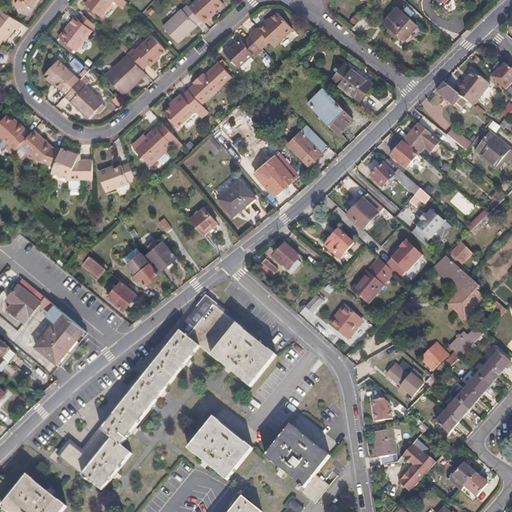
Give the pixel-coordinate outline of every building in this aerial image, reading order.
[(13,0),(27,8),(32,0),(13,0)] [(120,7),(125,2),(122,0),(87,0),(85,4),(99,15),(111,0),(120,7)] [(201,20),(203,22),(209,16),(208,14),(221,2),(219,0),(193,0),(188,6),(201,20)] [(188,6),(183,10),(196,24),(201,20),(188,6)] [(418,28),(397,9),(384,23),(405,42),(418,28)] [(183,10),(164,28),(178,44),(198,26),(196,24),(183,10)] [(17,25),(0,14),(0,48),(11,30),(13,32),(17,25)] [(260,28),(252,36),(253,36),(262,47),(265,50),(272,43),(276,48),(295,32),(280,14),(262,30),(260,28)] [(74,52),(91,32),(74,18),(68,25),(71,27),(60,40),(74,52)] [(127,53),(141,69),(148,63),(150,65),(156,59),(156,57),(165,49),(151,34),(135,49),(133,48),(127,53)] [(240,68),(254,56),(255,55),(254,54),(262,47),(253,36),(245,43),(242,39),(234,45),(233,44),(225,50),(240,68)] [(256,59),(266,51),(265,50),(262,47),(254,54),(255,55),(254,56),(256,59)] [(138,79),(145,73),(141,69),(127,53),(104,75),(121,92),(137,77),(138,79)] [(51,80),(66,94),(69,91),(80,80),(56,59),(41,75),(49,82),(51,80)] [(84,67),(75,59),(70,65),(80,73),(84,67)] [(332,81),(360,101),(373,83),(346,62),(332,81)] [(209,97),(233,77),(221,63),(207,76),(209,77),(204,82),(202,80),(201,79),(196,83),(197,85),(191,91),(202,103),(207,99),(209,97)] [(509,85),(511,81),(511,71),(506,66),(500,72),(499,72),(493,78),(506,89),(509,85)] [(490,85),(473,71),(464,83),(462,81),(457,87),(476,102),(490,85)] [(123,94),(138,79),(137,77),(121,92),(123,94)] [(104,101),(80,80),(69,91),(75,96),(70,101),(88,118),(104,101)] [(456,104),(462,97),(444,83),(437,92),(454,106),(456,104)] [(454,91),(473,106),(476,102),(457,87),(454,91)] [(308,103),(340,134),(358,116),(347,106),(346,107),(342,104),(341,105),(335,100),(337,99),(334,95),(331,98),(322,89),(308,103)] [(200,114),(206,108),(202,103),(191,91),(185,96),(183,94),(176,101),(178,102),(172,107),(166,113),(179,128),(198,112),(200,114)] [(467,102),(462,97),(456,104),(462,109),(467,102)] [(17,148),(27,137),(21,132),(23,130),(17,124),(15,126),(4,116),(0,120),(0,140),(7,147),(4,150),(10,156),(17,148)] [(511,121),(506,118),(499,127),(503,130),(511,121)] [(181,141),(165,122),(149,137),(137,147),(152,165),(181,141)] [(432,153),(441,142),(419,124),(403,142),(419,154),(425,147),(432,153)] [(310,168),(330,149),(308,126),(288,145),(310,168)] [(49,150),(31,133),(27,137),(17,148),(36,164),(49,150)] [(494,168),(510,149),(490,133),(475,150),(480,154),(481,153),(484,155),(482,158),(494,168)] [(137,147),(149,137),(146,134),(134,144),(137,147)] [(464,137),(458,144),(466,151),(472,144),(464,137)] [(406,169),(415,158),(419,154),(403,142),(391,156),(406,169)] [(89,184),(89,165),(74,165),(74,158),(59,152),(49,177),(66,184),(78,184),(89,184)] [(431,171),(434,167),(419,154),(415,158),(431,171)] [(275,157),(256,173),(275,196),(294,180),(275,157)] [(420,189),(387,160),(371,175),(382,187),(394,176),(416,196),(421,190),(420,189)] [(138,181),(132,164),(117,169),(110,171),(109,168),(100,171),(107,192),(138,181)] [(241,180),(219,200),(233,217),(256,198),(241,180)] [(78,184),(66,184),(66,194),(78,193),(78,184)] [(425,185),(420,189),(430,198),(435,193),(425,185)] [(496,205),(505,195),(499,189),(490,200),(496,205)] [(430,198),(421,190),(416,196),(423,202),(426,205),(431,199),(430,198)] [(375,219),(384,209),(368,194),(347,216),(363,231),(375,219)] [(416,209),(423,202),(416,196),(410,203),(416,209)] [(204,208),(190,220),(203,236),(217,224),(204,208)] [(384,209),(375,219),(381,225),(391,214),(384,209)] [(450,226),(432,210),(412,233),(425,245),(436,233),(441,237),(450,226)] [(490,214),(485,210),(466,230),(470,234),(490,214)] [(154,228),(143,215),(140,218),(150,231),(154,228)] [(172,229),(164,219),(159,223),(167,233),(172,229)] [(341,259),(354,244),(340,231),(326,246),(341,259)] [(177,258),(163,242),(158,247),(154,242),(148,247),(152,252),(147,256),(161,272),(177,258)] [(386,265),(402,280),(424,257),(408,242),(386,265)] [(447,257),(455,264),(468,251),(461,243),(447,257)] [(274,257),(290,271),(300,258),(285,245),(274,257)] [(128,265),(141,253),(137,248),(123,259),(128,265)] [(83,252),(77,261),(83,264),(88,256),(83,252)] [(138,282),(141,280),(146,286),(159,275),(141,253),(128,265),(137,275),(134,277),(138,282)] [(481,287),(470,278),(455,264),(447,257),(446,256),(442,260),(433,269),(459,291),(447,304),(464,320),(484,297),(478,291),(481,287)] [(106,270),(91,257),(84,265),(100,278),(106,270)] [(300,258),(290,271),(288,273),(291,275),(304,261),(300,258)] [(379,259),(351,290),(368,305),(395,274),(379,259)] [(278,271),(266,260),(260,267),(272,278),(278,271)] [(87,333),(23,280),(7,300),(12,305),(8,310),(24,324),(40,305),(54,316),(52,319),(56,323),(36,347),(59,366),(87,333)] [(124,311),(137,295),(121,282),(108,298),(124,311)] [(316,296),(306,308),(313,314),(323,303),(316,296)] [(507,311),(497,302),(491,308),(501,317),(507,311)] [(60,457),(103,491),(132,454),(122,445),(134,429),(152,407),(161,396),(164,392),(200,347),(219,362),(220,361),(229,368),(245,381),(244,382),(251,388),(277,355),(270,350),(269,351),(244,331),(245,330),(214,306),(188,337),(181,332),(144,377),(133,391),(83,454),(71,444),(60,457)] [(344,307),(330,324),(348,339),(363,322),(344,307)] [(450,347),(460,358),(470,348),(484,334),(478,327),(467,337),(463,334),(450,347)] [(0,370),(2,372),(18,354),(0,339),(0,370)] [(421,360),(430,370),(447,354),(437,344),(421,360)] [(499,352),(436,423),(449,434),(511,363),(499,352)] [(438,370),(443,375),(448,370),(450,367),(445,362),(438,370)] [(411,376),(396,364),(386,376),(400,388),(398,391),(405,397),(407,394),(414,399),(424,385),(412,375),(411,376)] [(373,402),(376,422),(393,420),(391,405),(385,400),(373,402)] [(206,461),(208,464),(222,475),(221,476),(228,481),(254,448),(247,443),(246,444),(221,424),(222,423),(215,417),(188,449),(196,455),(197,454),(206,461)] [(316,474),(330,456),(324,451),(323,452),(298,432),(299,431),(292,425),(266,457),(273,463),(274,462),(282,468),(284,470),(286,472),(299,482),(298,483),(302,487),(299,491),(311,501),(315,504),(330,486),(316,474)] [(381,465),(397,463),(393,430),(375,433),(378,458),(380,458),(381,465)] [(412,446),(404,456),(408,460),(407,461),(414,466),(399,483),(410,493),(424,477),(429,472),(436,463),(425,453),(423,455),(412,446)] [(466,487),(477,497),(488,484),(477,474),(465,463),(454,476),(466,487)] [(8,511),(63,511),(68,507),(61,502),(60,503),(52,496),(46,492),(34,482),(35,481),(28,476),(3,508),(8,511)] [(262,511),(243,497),(231,511),(262,511)] [(284,511),(301,511),(304,509),(292,500),(288,506),(289,506),(284,511)]
